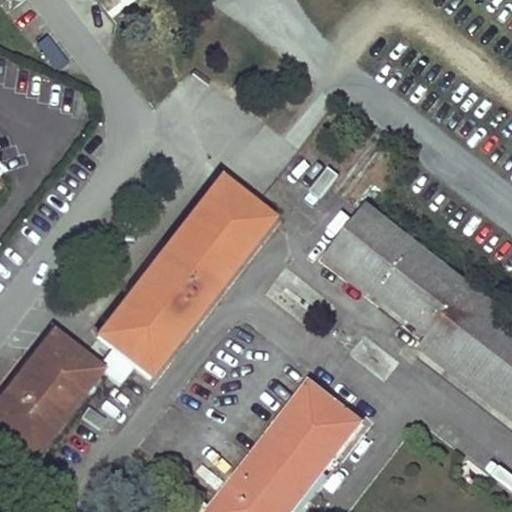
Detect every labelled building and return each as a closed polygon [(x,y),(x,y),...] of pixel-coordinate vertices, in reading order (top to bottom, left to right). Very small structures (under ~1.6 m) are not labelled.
[(219,180),(95,337),(110,349),(129,363),(149,378),(271,220),(219,180)] [(419,349),(511,421),(511,319),(365,206),(325,258),(428,337),(419,349)] [(129,363),(110,349),(100,362),(54,328),(0,400),(0,408),(52,338),(99,374),(113,385),(129,363)] [(99,374),(52,338),(0,408),(0,434),(34,460),(99,374)] [(292,511),(361,424),(309,382),(210,508),(201,501),(192,511),(292,511)]
